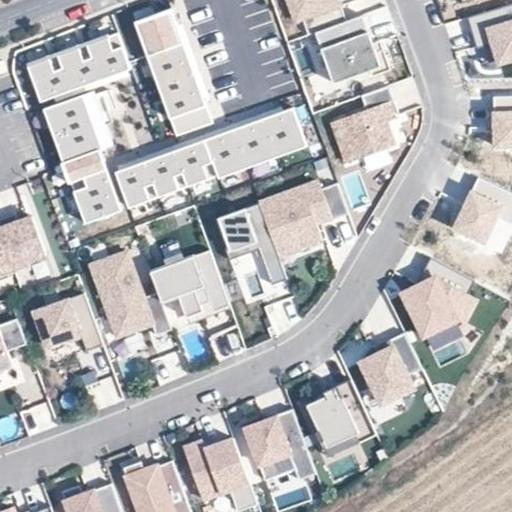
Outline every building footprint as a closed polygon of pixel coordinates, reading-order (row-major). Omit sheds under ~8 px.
[(258,0),(231,7),(241,46),(277,36),(268,0),(258,0)] [(317,32),(348,21),(340,0),(288,0),(297,21),(304,18),(310,35),(317,32)] [(511,4),(469,17),(473,33),(476,42),(486,39),(492,62),(499,60),(500,64),(511,60),(511,4)] [(137,23),(137,24),(173,11),(172,9),(137,23)] [(137,24),(171,119),(208,105),(173,11),(137,24)] [(336,84),(372,71),(383,67),(374,43),(369,29),(365,15),(348,21),(317,32),(336,84)] [(30,67),(42,102),(133,69),(120,34),(30,67)] [(486,39),(476,42),(483,65),(492,62),(486,39)] [(391,69),(380,41),(374,43),(383,67),(372,71),(374,75),(391,69)] [(331,72),(310,75),(314,95),(334,91),(331,72)] [(390,86),(362,96),(368,110),(334,122),(348,162),(396,145),(387,122),(395,118),(388,102),(396,100),(390,86)] [(84,94),(105,149),(114,145),(94,91),(84,94)] [(123,211),(101,150),(105,149),(84,94),(45,109),(86,223),(123,211)] [(494,110),(492,110),(493,146),(511,145),(511,95),(494,96),(494,110)] [(117,172),(130,208),(220,176),(221,179),(308,146),(294,107),(117,172)] [(511,191),(478,176),(454,229),(488,244),(500,217),(511,222),(511,191)] [(332,220),(350,213),(339,181),(322,187),(319,181),(261,202),(277,248),(293,242),(296,250),(324,240),(318,225),(316,219),(330,213),(332,220)] [(280,282),(289,279),(280,256),(277,248),(261,202),(216,218),(231,260),(260,250),(273,285),(280,282)] [(20,220),(30,217),(27,209),(17,213),(20,220)] [(13,214),(0,218),(0,227),(16,272),(32,267),(30,262),(48,256),(33,215),(30,217),(20,220),(17,213),(13,214)] [(332,220),(330,213),(316,219),(318,225),(332,220)] [(16,272),(0,227),(0,276),(0,278),(16,272)] [(293,242),(277,248),(280,256),(296,250),(293,242)] [(169,264),(151,270),(159,291),(164,302),(181,296),(189,317),(205,310),(203,305),(210,302),(214,312),(232,306),(211,250),(186,258),(183,251),(166,257),(169,264)] [(128,251),(91,264),(118,338),(154,325),(158,336),(174,331),(164,302),(159,291),(145,296),(128,251)] [(476,282),(431,259),(426,269),(417,287),(419,292),(405,299),(425,338),(460,322),(463,323),(475,300),(468,296),(476,282)] [(403,293),(405,299),(419,292),(417,287),(403,293)] [(86,294),(35,311),(48,346),(82,333),(89,351),(105,346),(86,294)] [(20,320),(0,326),(0,372),(14,367),(9,351),(28,344),(20,320)] [(237,326),(207,337),(216,361),(246,350),(237,326)] [(409,375),(424,368),(406,332),(390,340),(393,347),(379,353),(362,362),(382,404),(415,388),(409,375)] [(120,341),(124,355),(144,349),(140,335),(120,341)] [(376,347),(379,353),(393,347),(390,340),(381,344),(376,347)] [(159,385),(189,374),(180,350),(150,361),(159,385)] [(113,378),(87,387),(95,410),(121,401),(113,378)] [(359,444),(378,435),(352,378),(325,391),(327,396),(321,398),(309,404),(321,430),(317,432),(321,442),(324,441),(327,447),(354,434),(359,444)] [(19,413),(28,438),(59,426),(49,402),(19,413)] [(317,473),(294,408),(276,415),(277,417),(279,421),(268,425),(266,420),(247,427),(266,480),(296,469),(300,480),(317,473)] [(266,420),(268,425),(279,421),(277,417),(269,419),(266,420)] [(321,442),(329,457),(359,444),(354,434),(327,447),(324,441),(321,442)] [(204,441),(184,448),(203,500),(230,490),(239,511),(259,504),(235,439),(208,449),(204,441)] [(143,462),(125,468),(140,511),(192,511),(174,461),(146,471),(143,462)] [(74,482),(61,486),(70,511),(123,511),(113,484),(79,496),(74,482)]
